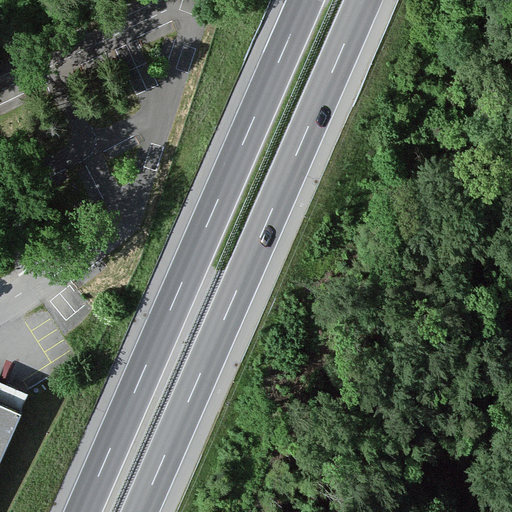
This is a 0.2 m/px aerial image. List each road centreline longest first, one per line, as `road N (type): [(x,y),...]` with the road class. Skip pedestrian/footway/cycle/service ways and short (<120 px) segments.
road 1 (motorway): [(139,511),(363,0)]
road 2 (motorway): [(305,0),(82,511)]
road 3 (residential): [(0,307),(129,221)]
